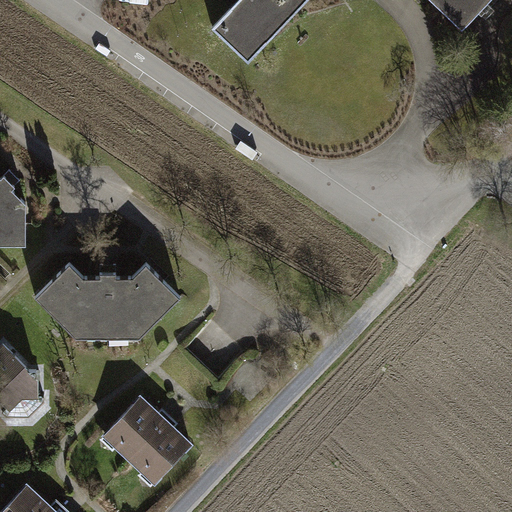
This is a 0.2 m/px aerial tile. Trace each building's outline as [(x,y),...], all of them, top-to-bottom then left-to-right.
[(240,0),(213,27),(251,64),(315,0),(240,0)] [(435,0),(460,23),(481,0),(435,0)] [(0,243),(26,242),(24,206),(0,181),(0,243)] [(70,265),(36,295),(80,345),(136,345),(180,303),(149,267),(133,286),(83,282),(70,265)] [(43,381),(0,348),(0,400),(18,414),(43,381)] [(99,432),(126,456),(164,414),(138,390),(99,432)] [(191,439),(164,414),(126,456),(153,481),(191,439)] [(0,511),(63,511),(31,480),(0,511)]
